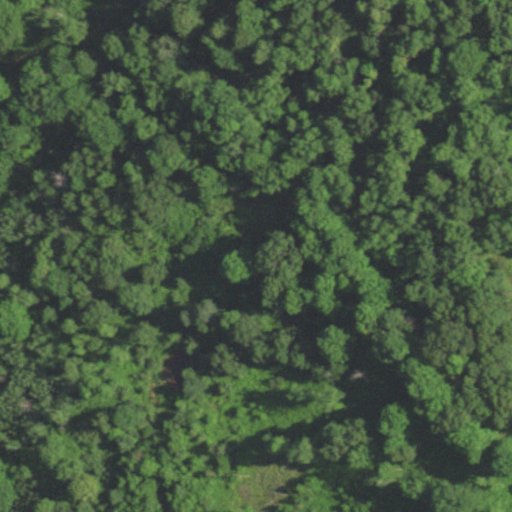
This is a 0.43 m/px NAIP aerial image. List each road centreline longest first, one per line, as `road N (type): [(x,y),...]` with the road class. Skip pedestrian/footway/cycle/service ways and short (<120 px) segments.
road 1 (track): [(474,404),(162,0)]
road 2 (track): [(471,0),(447,157),(453,176),(495,210),(511,264)]
